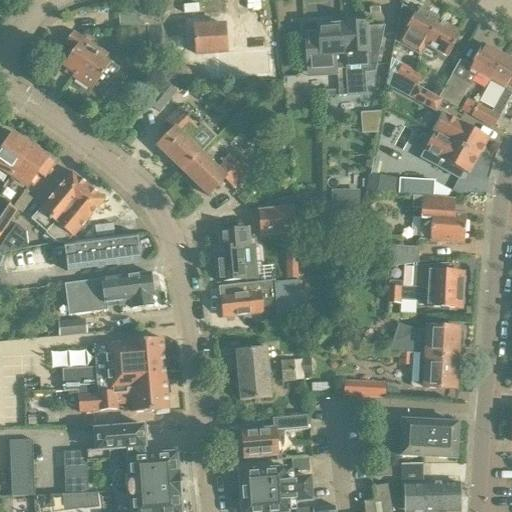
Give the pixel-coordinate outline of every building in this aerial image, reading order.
[(150,65),(164,64),(160,7),(118,10),(120,30),(132,28),(138,17),(145,17),(146,27),(147,27),(150,65)] [(424,45),(437,21),(416,9),(403,33),(424,45)] [(437,21),(424,45),(447,57),(460,33),(437,21)] [(318,27),(318,33),(304,34),(307,71),(345,69),(342,25),(332,26),(332,22),(319,23),(320,27),(318,27)] [(346,80),(346,91),(347,95),(366,94),(365,67),(376,66),(384,26),(367,27),(367,24),(342,25),(345,69),(346,80)] [(227,57),(226,53),(225,26),(194,28),(195,55),(215,54),(217,80),(257,77),(257,75),(265,75),(263,56),(255,56),(255,55),(227,57)] [(98,55),(100,51),(73,32),(65,44),(74,50),(63,67),(74,75),(72,78),(91,91),(99,80),(107,86),(119,70),(110,64),(98,55)] [(489,81),(502,56),(481,45),(470,66),(459,61),(439,98),(457,107),(475,73),(489,81)] [(511,61),(502,56),(489,81),(503,89),(490,113),(476,105),(470,116),(493,128),(511,93),(511,61)] [(404,81),(411,69),(402,64),(395,77),(400,79),(404,81)] [(422,75),(411,69),(404,81),(412,85),(415,87),(422,75)] [(404,81),(400,79),(396,88),(409,93),(412,85),(404,81)] [(338,91),(346,91),(346,80),(338,81),(338,91)] [(164,83),(148,103),(160,113),(176,93),(164,83)] [(409,99),(436,113),(443,101),(416,86),(409,99)] [(470,116),(476,105),(466,100),(461,110),(470,116)] [(182,172),(201,153),(216,139),(203,126),(197,131),(193,128),(197,124),(180,108),(165,123),(173,131),(157,148),(182,172)] [(381,131),(380,111),(362,111),(363,132),(381,131)] [(488,139),(450,119),(444,115),(434,133),(435,134),(478,157),(488,139)] [(0,152),(0,180),(2,182),(5,179),(8,174),(9,175),(29,146),(5,130),(0,137),(0,148),(2,149),(0,152)] [(478,157),(435,134),(422,159),(435,166),(459,179),(463,172),(468,175),(471,169),(474,169),(477,162),(477,160),(478,157)] [(29,146),(9,175),(28,188),(38,174),(45,178),(55,164),(29,146)] [(201,153),(185,170),(194,178),(192,182),(208,197),(224,180),(232,187),(247,172),(230,156),(217,169),(201,153)] [(55,192),(70,203),(74,207),(90,188),(71,172),(55,192)] [(370,173),(367,192),(396,196),(398,178),(370,173)] [(398,195),(434,197),(435,182),(399,180),(398,195)] [(70,203),(47,232),(42,237),(50,244),(66,242),(71,235),(73,237),(104,200),(90,188),(74,207),(70,203)] [(358,189),(334,189),(334,212),(358,212),(358,189)] [(70,203),(55,192),(32,219),(47,232),(70,203)] [(0,237),(18,212),(22,215),(33,199),(23,193),(13,208),(0,199),(0,237)] [(466,217),(454,216),(455,200),(413,197),(412,209),(422,209),(419,240),(464,243),(466,217)] [(261,236),(294,233),(292,209),(259,212),(261,236)] [(16,225),(0,249),(0,252),(2,254),(28,248),(27,232),(16,225)] [(219,282),(245,280),(243,249),(249,248),(247,230),(220,233),(221,250),(216,250),(219,282)] [(137,234),(64,244),(67,271),(141,261),(137,234)] [(387,271),(418,265),(419,249),(389,248),(387,271)] [(414,269),(413,289),(461,291),(462,285),(465,284),(465,278),(462,276),(462,273),(447,273),(447,265),(414,269)] [(115,286),(118,303),(118,307),(131,305),(131,309),(153,306),(152,298),(154,298),(150,273),(103,280),(104,288),(115,286)] [(104,288),(103,280),(66,284),(69,309),(118,303),(115,286),(104,288)] [(299,281),(297,282),(274,284),(274,282),(219,287),(222,318),(262,314),(261,301),(275,300),(278,326),(301,324),(300,322),(301,322),(299,281)] [(306,281),(299,281),(301,322),(310,321),(308,290),(306,290),(306,281)] [(400,305),(400,301),(400,289),(389,288),(388,288),(388,305),(400,305)] [(461,298),(461,291),(413,289),(402,289),(400,289),(400,301),(417,302),(416,306),(427,307),(427,308),(460,309),(461,306),(464,305),(464,299),(461,298)] [(60,322),(60,335),(87,335),(87,322),(60,322)] [(427,328),(426,331),(413,331),(397,325),(388,352),(402,353),(402,356),(414,356),(414,354),(459,356),(460,342),(463,342),(464,333),(460,333),(460,329),(427,328)] [(64,392),(68,392),(79,391),(79,397),(116,395),(127,394),(127,389),(142,388),(142,392),(153,391),(153,384),(167,383),(165,353),(163,353),(162,340),(133,342),(106,344),(109,375),(97,376),(96,376),(96,372),(93,369),(62,371),(63,392),(64,392)] [(238,377),(270,374),(267,348),(235,351),(238,377)] [(414,356),(402,356),(401,366),(411,367),(410,386),(413,389),(458,390),(459,356),(414,354),(414,356)] [(303,366),(303,364),(302,360),(280,363),(281,373),(304,370),(303,366)] [(311,364),(303,364),(303,366),(304,370),(304,376),(312,375),(311,364)] [(304,376),(304,370),(281,373),(282,384),(296,382),(304,381),(303,376),(304,376)] [(272,398),(270,374),(238,377),(240,401),(272,398)] [(384,399),(385,384),(345,382),(344,397),(384,399)] [(169,414),(167,383),(153,384),(153,391),(142,392),(142,388),(127,389),(127,394),(116,395),(117,405),(133,404),(134,413),(156,411),(157,415),(169,414)] [(79,391),(68,392),(68,407),(79,406),(80,413),(99,411),(117,410),(117,405),(116,395),(79,397),(79,391)] [(37,416),(28,417),(28,427),(37,426),(37,416)] [(456,461),(458,425),(402,422),(400,458),(456,461)] [(95,450),(86,451),(87,463),(127,460),(127,458),(145,456),(144,448),(145,448),(144,426),(93,430),(95,450)] [(245,459),(276,456),(274,430),(242,433),(245,459)] [(10,457),(33,456),(32,441),(8,443),(10,457)] [(87,463),(86,451),(63,453),(64,467),(87,465),(87,463)] [(176,454),(145,456),(127,458),(127,460),(130,511),(181,511),(180,498),(182,498),(180,473),(178,473),(176,454)] [(33,456),(10,457),(11,471),(34,469),(33,456)] [(309,473),(308,459),(292,460),(293,474),(309,473)] [(88,479),(87,465),(64,467),(65,480),(88,479)] [(424,466),(401,466),(401,485),(404,485),(423,485),(425,485),(424,466)] [(35,483),(34,469),(11,471),(12,484),(35,483)] [(288,511),(287,503),(312,502),(310,478),(286,480),(285,469),(239,473),(239,484),(240,507),(241,507),(241,511),(288,511)] [(89,493),(88,479),(65,480),(66,495),(89,493)] [(35,483),(12,484),(13,499),(36,497),(35,483)] [(459,485),(405,486),(405,511),(459,511),(459,498),(463,498),(463,493),(459,493),(459,485)] [(363,504),(364,511),(391,511),(387,486),(372,488),(374,502),(363,504)]
